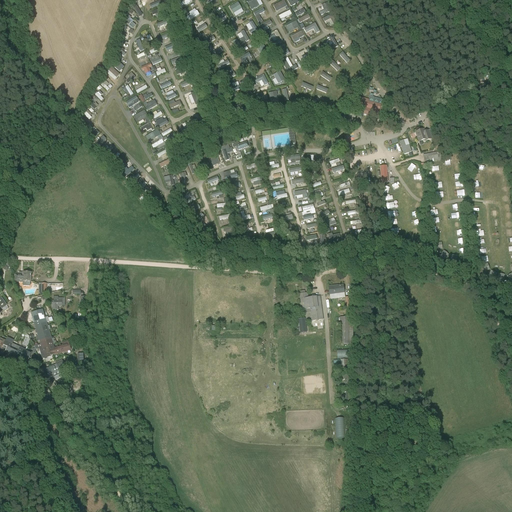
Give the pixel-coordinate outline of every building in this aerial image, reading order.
[(186,0),(178,4),(181,8),(192,2),(190,0),(186,0)] [(259,7),(254,0),(248,4),(251,11),(259,7)] [(275,9),(286,4),(284,1),(273,6),(275,9)] [(233,14),(242,9),(238,3),(229,8),(233,14)] [(324,4),(326,10),(319,13),(320,16),(331,11),(330,8),(331,8),(328,3),(324,4)] [(139,11),(141,10),(138,4),(132,6),(137,14),(140,13),(139,11)] [(297,17),(305,12),(302,6),(298,8),(300,11),(295,13),(297,17)] [(195,8),(184,14),(188,21),(199,15),(195,8)] [(254,12),(258,24),(262,22),(259,14),(265,12),(263,8),(254,12)] [(290,11),(278,17),(280,20),(292,14),(290,11)] [(218,25),(227,19),(223,13),(214,19),(218,25)] [(337,23),(332,14),(322,19),(324,23),(330,19),(333,25),(337,23)] [(298,20),(300,23),(310,18),(308,15),(298,20)] [(135,25),(132,22),(133,21),(130,18),(128,20),(126,18),(123,21),(133,28),(135,25)] [(262,29),(272,24),(270,21),(260,25),(262,29)] [(287,30),(298,25),(296,21),(285,27),(287,30)] [(253,30),(249,32),(251,36),(258,31),(252,22),(249,24),(253,30)] [(315,23),(304,30),(306,34),(313,30),(316,34),(320,32),(315,23)] [(196,29),(199,33),(206,28),(203,24),(196,29)] [(243,30),(240,32),(245,40),(249,38),(243,30)] [(302,32),(291,37),(293,41),(303,35),(302,32)] [(268,38),(272,47),(280,42),(279,39),(274,42),(271,37),(268,38)] [(331,51),(338,47),(333,38),(329,40),(332,45),(328,47),(331,51)] [(232,41),(238,53),(243,50),(237,39),(232,41)] [(212,57),(223,51),(219,44),(209,50),(212,57)] [(264,55),(265,55),(268,54),(263,45),(257,48),(260,54),(261,54),(264,55)] [(119,46),(116,51),(123,57),(125,54),(122,52),(124,50),(119,46)] [(280,54),(276,48),(273,50),(278,60),(289,54),(287,50),(280,54)] [(346,63),(349,60),(342,52),(338,54),(346,63)] [(239,58),(243,65),(252,60),(248,53),(239,58)] [(161,57),(158,58),(157,56),(150,59),(153,65),(162,61),(161,57)] [(281,61),(288,74),(297,69),(295,65),(290,68),(285,59),(281,61)] [(223,60),(216,63),(219,69),(230,64),(228,60),(224,62),(223,60)] [(337,71),(340,68),(331,60),(329,63),(337,71)] [(112,66),(119,72),(123,66),(117,61),(112,66)] [(144,70),(144,73),(150,72),(149,68),(151,67),(151,64),(140,66),(141,71),(144,70)] [(105,75),(114,84),(116,81),(108,72),(105,75)] [(278,84),(284,80),(279,72),(273,75),(278,84)] [(319,75),(329,82),(332,78),(322,72),(319,75)] [(128,75),(130,77),(127,80),(129,82),(135,77),(131,73),(128,75)] [(263,75),(255,80),(251,81),(253,86),(257,84),(256,84),(257,83),(262,81),(264,86),(268,84),(263,75)] [(109,89),(106,86),(108,84),(105,81),(101,85),(107,91),(109,89)] [(312,91),(313,86),(301,83),(300,88),(312,91)] [(129,93),(130,96),(133,94),(128,85),(123,88),(126,94),(129,93)] [(145,85),(136,90),(137,93),(147,88),(145,85)] [(326,93),(328,89),(317,85),(315,89),(326,93)] [(95,95),(101,101),(103,99),(100,96),(102,94),(99,90),(95,95)] [(136,96),(125,102),(127,106),(138,100),(136,96)] [(381,105),(376,104),(365,101),(366,99),(359,97),(356,105),(366,108),(364,114),(377,118),(381,105)] [(144,105),(147,111),(157,105),(154,100),(144,105)] [(94,109),(98,105),(95,102),(93,104),(90,101),(88,104),(94,109)] [(168,103),(169,106),(170,109),(181,105),(179,101),(175,103),(174,101),(168,103)] [(143,110),(133,116),(137,123),(147,118),(143,110)] [(92,117),(87,111),(84,115),(89,120),(92,117)] [(162,119),(155,122),(158,128),(168,123),(166,119),(163,121),(162,119)] [(150,123),(140,129),(142,131),(146,129),(147,131),(151,129),(152,131),(154,130),(150,123)] [(171,128),(162,134),(163,136),(172,131),(171,128)] [(430,132),(426,133),(424,129),(417,132),(420,142),(423,140),(424,142),(432,139),(430,132)] [(90,134),(93,138),(98,133),(95,130),(90,134)] [(145,136),(148,142),(161,135),(158,130),(145,136)] [(100,147),(106,140),(102,136),(96,143),(100,147)] [(154,148),(164,142),(161,139),(152,145),(154,148)] [(405,146),(403,141),(399,142),(404,155),(412,152),(409,145),(405,146)] [(233,148),(236,147),(238,151),(249,147),(247,142),(236,145),(235,143),(232,144),(233,148)] [(438,152),(423,155),(424,161),(425,164),(442,160),(440,152),(438,152)] [(208,160),(211,167),(220,163),(217,156),(208,160)] [(124,159),(116,164),(118,167),(126,163),(124,159)] [(119,172),(124,178),(134,170),(132,167),(128,170),(125,167),(119,172)] [(185,171),(176,174),(180,186),(187,183),(184,177),(186,176),(185,171)] [(230,171),(226,172),(227,176),(226,177),(227,180),(238,177),(237,174),(231,175),(230,171)] [(137,174),(130,181),(133,184),(140,176),(137,174)] [(172,175),(163,177),(164,181),(170,180),(171,186),(174,185),(173,179),(172,175)] [(233,180),(228,182),(231,189),(241,186),(240,182),(234,184),(233,180)] [(281,185),(275,186),(274,181),(269,182),(270,189),(282,187),(281,185)] [(140,191),(147,184),(144,182),(142,184),(140,182),(136,187),(140,191)] [(142,196),(147,199),(153,189),(149,186),(142,196)] [(274,200),(287,197),(286,193),(284,194),(284,191),(276,192),(277,197),(274,198),(274,200)] [(306,191),(295,193),(295,197),(302,196),(303,200),(307,199),(306,191)] [(193,192),(184,196),(187,203),(196,199),(193,192)] [(241,211),(247,208),(245,202),(238,204),(241,211)] [(200,208),(197,203),(188,207),(191,212),(200,208)] [(194,219),(196,222),(204,216),(201,213),(194,219)] [(293,219),(292,214),(281,217),(282,222),(293,219)] [(317,242),(317,234),(305,235),(305,243),(317,242)] [(243,236),(244,246),(256,245),(256,242),(247,243),(247,236),(243,236)] [(440,255),(445,259),(448,255),(443,251),(440,255)] [(28,271),(27,272),(27,273),(23,273),(19,273),(19,274),(15,274),(15,282),(23,282),(23,287),(30,287),(30,282),(31,282),(31,273),(31,272),(30,271),(28,271)] [(39,294),(47,294),(47,284),(39,284),(39,294)] [(329,295),(344,294),(343,285),(338,286),(338,285),(328,287),(329,295)] [(297,307),(298,311),(301,310),(301,314),(310,313),(312,322),(323,320),(320,296),(309,298),(308,293),(298,294),(300,306),(297,307)] [(62,306),(62,301),(58,301),(58,297),(53,297),(54,301),(52,301),(52,306),(53,306),(53,310),(58,310),(58,306),(62,306)] [(31,313),(34,321),(45,317),(43,310),(31,313)] [(45,317),(34,321),(36,328),(47,325),(47,323),(53,321),(52,317),(48,318),(47,318),(45,318),(45,317)] [(350,317),(340,317),(340,344),(353,344),(353,320),(350,320),(350,317)] [(297,329),(297,334),(307,333),(305,319),(298,320),(299,329),(297,329)] [(47,325),(36,328),(38,335),(49,332),(49,330),(51,329),(50,326),(48,326),(47,325)] [(49,332),(38,335),(40,343),(52,339),(49,332)] [(0,338),(0,341),(4,344),(1,351),(6,353),(11,343),(6,341),(5,341),(0,338)] [(43,350),(54,347),(52,339),(40,343),(43,350)] [(11,343),(6,353),(12,356),(16,346),(11,343)] [(69,344),(54,348),(56,354),(71,350),(69,344)] [(16,346),(12,356),(17,358),(21,348),(16,346)] [(21,348),(17,358),(22,360),(28,348),(27,347),(25,350),(21,348)] [(56,354),(54,348),(54,347),(43,350),(45,358),(56,354)] [(33,366),(35,363),(29,360),(32,353),(27,351),(28,348),(22,360),(27,363),(33,366)] [(350,367),(350,360),(347,360),(341,360),(340,367),(341,367),(341,371),(346,370),(346,367),(350,367)] [(63,362),(56,365),(59,371),(66,368),(63,362)] [(59,371),(56,365),(50,368),(53,374),(59,371)] [(46,377),(53,374),(50,368),(43,371),(46,377)] [(351,379),(351,375),(339,375),(339,379),(345,379),(345,383),(351,383),(351,379)]
